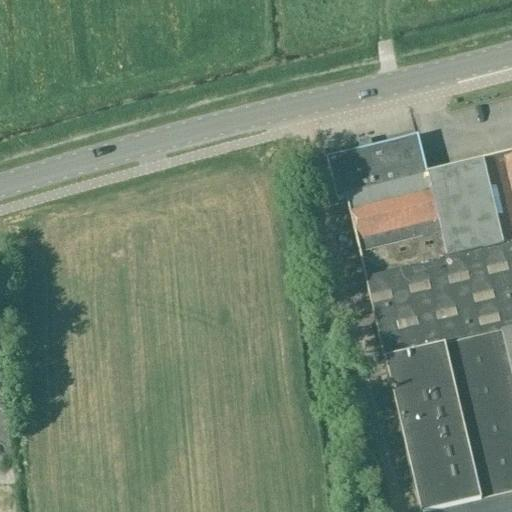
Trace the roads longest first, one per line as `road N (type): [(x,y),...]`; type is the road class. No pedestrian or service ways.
road 1 (unclassified): [(396,511),(293,108)]
road 2 (secondary): [(0,187),(293,108)]
road 3 (secondary): [(293,108),(511,55)]
